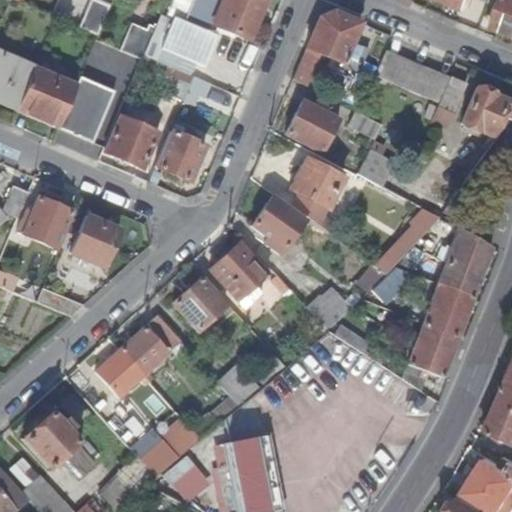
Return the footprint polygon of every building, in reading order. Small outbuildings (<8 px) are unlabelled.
[(95,34),(108,7),(93,0),(88,0),(77,27),(95,34)] [(193,0),(183,23),(171,17),(158,49),(196,66),(201,67),(218,28),(246,39),(263,0),(223,0),(223,1),(220,0),(193,0)] [(183,23),(193,0),(173,0),(166,15),(168,16),(171,17),(183,23)] [(511,31),(511,0),(504,0),(496,26),(511,31)] [(352,40),(360,21),(335,11),(317,15),(304,47),(318,54),(334,61),(326,81),(349,91),(361,62),(368,47),(352,40)] [(166,15),(161,12),(158,19),(142,54),(154,59),(158,49),(171,17),(168,16),(166,15)] [(142,54),(158,19),(149,16),(146,22),(132,16),(119,45),(142,54)] [(304,85),(318,54),(304,47),(292,79),(304,85)] [(447,74),(385,48),(375,76),(436,101),(447,74)] [(176,68),(192,76),(196,66),(158,49),(154,59),(176,68)] [(0,100),(16,108),(33,65),(0,50),(0,100)] [(154,59),(142,54),(140,59),(137,65),(171,80),(176,68),(154,59)] [(33,65),(16,108),(60,126),(77,84),(33,65)] [(182,100),(192,76),(176,68),(171,80),(166,93),(182,100)] [(77,84),(60,126),(93,141),(115,91),(80,75),(77,84)] [(466,82),(449,75),(429,119),(441,125),(448,110),(453,111),(466,82)] [(488,134),(504,97),(477,85),(461,122),(488,134)] [(314,108),(302,101),(285,132),(322,152),(337,120),(326,113),(329,108),(317,102),(314,108)] [(373,136),(379,123),(355,111),(352,109),(345,123),(373,136)] [(142,168),(158,129),(122,115),(105,153),(142,168)] [(169,130),(154,167),(189,181),(204,145),(169,130)] [(355,172),(380,185),(394,159),(368,146),(355,172)] [(342,177),(304,158),(289,188),(300,194),(293,207),(318,224),(327,208),(342,177)] [(0,212),(16,220),(27,195),(11,187),(0,212)] [(304,219),(271,196),(250,225),(266,237),(262,242),(278,254),(304,219)] [(57,208),(37,199),(29,217),(23,215),(16,235),(55,250),(71,213),(72,209),(58,204),(57,208)] [(484,209),(471,202),(465,211),(479,219),(484,209)] [(437,215),(428,210),(422,216),(430,223),(437,215)] [(102,269),(118,231),(85,217),(69,256),(102,269)] [(318,224),(333,236),(338,228),(322,217),(318,224)] [(443,375),(490,244),(457,225),(404,367),(410,370),(413,364),(421,367),(418,374),(425,376),(427,369),(443,375)] [(268,267),(242,239),(238,243),(264,270),(268,267)] [(234,298),(264,270),(238,243),(209,269),(234,298)] [(384,272),(387,269),(392,263),(384,256),(375,265),(384,272)] [(372,284),(384,272),(375,265),(372,264),(355,282),(365,291),(372,284)] [(372,284),(365,291),(350,307),(334,323),(344,333),(395,277),(387,269),(384,272),(372,284)] [(0,287),(14,293),(18,281),(0,273),(0,287)] [(287,288),(273,273),(269,278),(282,293),(287,288)] [(198,331),(225,307),(200,278),(173,302),(198,331)] [(316,291),(303,304),(327,330),(334,323),(350,307),(327,284),(318,293),(316,291)] [(71,318),(85,306),(45,289),(39,303),(71,318)] [(167,346),(176,337),(156,315),(148,323),(167,346)] [(119,350),(145,378),(150,374),(144,367),(162,350),(144,328),(119,350)] [(348,344),(382,365),(386,358),(352,336),(348,344)] [(140,383),(145,378),(119,350),(95,371),(114,394),(133,376),(140,383)] [(263,385),(285,366),(274,355),(253,374),(263,385)] [(214,380),(237,407),(257,389),(234,362),(214,380)] [(511,374),(490,425),(511,435),(511,374)] [(77,425),(90,413),(74,394),(61,406),(77,425)] [(48,468),(81,438),(65,420),(61,424),(50,412),(21,439),(48,468)] [(199,439),(216,424),(208,414),(191,429),(199,439)] [(177,459),(199,439),(191,429),(169,449),(177,459)] [(237,511),(277,511),(264,438),(226,445),(237,511)] [(511,471),(511,470),(488,456),(466,490),(496,511),(497,511),(511,489),(511,471)] [(113,511),(117,511),(142,488),(153,478),(140,463),(101,498),(113,511)] [(28,500),(39,511),(69,511),(26,464),(8,479),(28,500)] [(0,511),(14,511),(28,500),(8,479),(0,470),(0,511)] [(488,511),(465,496),(454,511),(488,511)] [(113,511),(101,498),(85,511),(113,511)]
